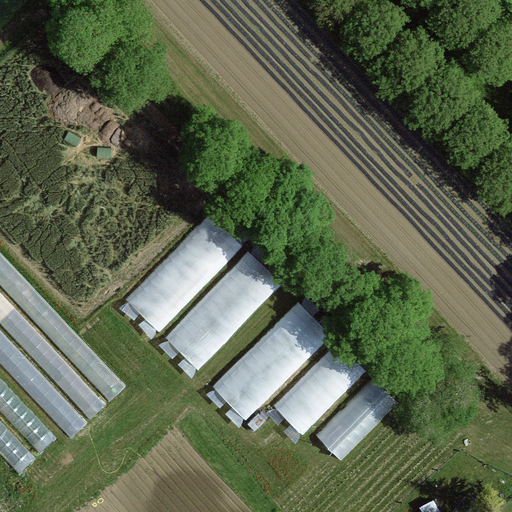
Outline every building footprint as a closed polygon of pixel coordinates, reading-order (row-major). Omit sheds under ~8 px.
[(213,214),(129,299),(161,330),(245,245),(213,214)] [(252,252),(167,336),(199,367),(284,283),(252,252)] [(299,299),(215,388),(249,420),(333,331),(299,299)] [(337,342),(277,407),(306,434),(366,369),(337,342)] [(31,410),(34,408),(0,372),(0,390),(11,402),(5,407),(44,448),(56,437),(31,410)] [(375,376),(319,433),(344,458),(401,401),(375,376)]
